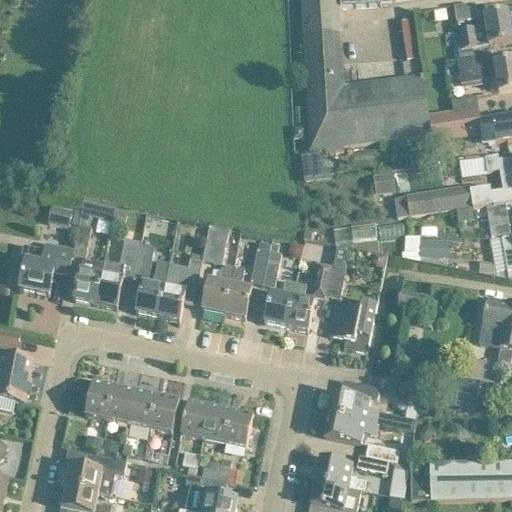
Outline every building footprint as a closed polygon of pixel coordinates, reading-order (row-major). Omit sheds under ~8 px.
[(343,90),(339,6),(381,3),(381,0),(300,0),(309,155),(432,139),(429,118),(424,79),(343,90)] [(454,9),(456,24),(476,21),(474,6),(454,9)] [(474,59),(473,52),(511,45),(511,38),(508,14),(484,18),(487,34),(476,36),(475,32),(459,34),(462,52),(459,53),(460,60),(474,59)] [(460,63),(458,63),(461,82),(462,88),(485,84),(496,82),(498,96),(501,95),(511,93),(511,62),(496,65),(476,69),(474,60),(460,63)] [(476,100),(452,104),(454,114),(454,117),(478,113),(476,100)] [(478,113),(454,117),(458,141),(465,140),(486,136),(488,148),(509,144),(511,143),(511,119),(505,120),(480,125),(478,113)] [(322,159),(302,161),(305,186),(333,183),(332,173),(323,174),(322,159)] [(487,209),(487,210),(506,207),(511,205),(511,165),(511,161),(499,163),(498,159),(485,161),(487,176),(499,174),(503,194),(491,196),(490,190),(470,194),(470,190),(406,201),(406,203),(396,204),(397,221),(433,215),(433,217),(472,210),(473,212),(487,209)] [(394,189),(392,177),(373,180),(375,193),(394,189)] [(112,224),(114,213),(115,212),(99,209),(84,205),(84,206),(83,208),(82,214),(81,218),(96,221),(112,224)] [(506,207),(487,210),(492,241),(502,241),(511,240),(506,207)] [(49,226),(56,227),(70,230),(73,214),(52,210),(49,226)] [(114,213),(112,224),(124,226),(127,226),(128,216),(127,216),(114,213)] [(430,241),(431,220),(416,219),(415,240),(430,241)] [(92,231),(79,228),(74,257),(86,259),(92,231)] [(222,267),(229,232),(210,229),(204,263),(222,267)] [(511,239),(511,240),(502,241),(492,241),(497,275),(507,273),(509,282),(511,282),(511,239)] [(405,256),(420,256),(419,260),(441,261),(442,244),(420,243),(420,241),(405,240),(405,256)] [(155,249),(150,248),(152,242),(143,241),(141,247),(140,246),(134,279),(148,282),(155,249)] [(104,265),(95,308),(117,313),(123,282),(122,282),(123,276),(134,279),(140,246),(126,244),(122,266),(118,268),(104,265)] [(251,286),(261,288),(269,248),(260,246),(259,252),(259,253),(258,253),(251,286)] [(54,276),(68,278),(73,254),(46,248),(45,253),(24,248),(18,278),(23,279),(20,293),(49,299),(54,276)] [(278,249),(269,248),(261,288),(275,290),(281,256),(277,256),(278,249)] [(319,269),(312,300),(325,303),(325,301),(331,275),(335,255),(328,254),(325,270),(319,269)] [(385,266),(387,259),(386,259),(374,256),(373,264),(376,270),(377,270),(380,270),(381,271),(383,271),(384,271),(385,266)] [(158,321),(180,326),(184,305),(194,307),(204,259),(192,257),(189,272),(170,268),(168,277),(167,276),(158,321)] [(74,304),(95,308),(104,265),(91,263),(91,266),(83,264),(81,270),(74,304)] [(158,321),(167,276),(168,277),(170,268),(158,265),(153,289),(143,286),(136,317),(158,321)] [(202,314),(224,319),(234,271),(227,269),(226,273),(222,272),(219,285),(209,282),(202,314)] [(244,273),(234,271),(224,319),(246,323),(252,291),(241,289),(244,273)] [(345,278),(331,275),(325,301),(340,304),(345,278)] [(271,297),(265,327),(287,332),(296,286),(285,284),(282,299),(271,297)] [(296,286),(287,332),(308,336),(314,306),(303,303),(306,289),(296,286)] [(427,300),(401,295),(398,311),(424,316),(427,300)] [(488,302),(479,348),(501,352),(509,307),(488,302)] [(377,308),(362,305),(360,314),(336,309),(330,341),(345,344),(343,353),(367,358),(377,308)] [(498,365),(511,367),(511,361),(511,307),(509,307),(501,352),(498,365)] [(0,352),(17,356),(20,340),(0,336),(0,352)] [(0,412),(13,414),(15,405),(25,406),(26,399),(29,400),(31,388),(28,387),(32,364),(12,361),(2,359),(0,372),(0,412)] [(463,360),(460,379),(496,385),(499,366),(463,360)] [(442,406),(475,412),(479,389),(446,383),(442,406)] [(86,420),(107,424),(114,390),(92,385),(86,420)] [(342,398),(334,397),(330,414),(332,414),(331,419),(377,429),(377,427),(414,435),(416,422),(368,412),(370,403),(377,405),(380,393),(345,385),(342,398)] [(136,394),(114,390),(107,424),(129,428),(136,394)] [(158,399),(136,394),(129,428),(151,433),(158,399)] [(180,403),(158,399),(151,433),(173,437),(180,403)] [(188,405),(184,425),(181,439),(203,444),(210,410),(188,405)] [(210,410),(203,444),(225,448),(232,414),(210,410)] [(232,414),(225,448),(247,453),(254,419),(232,414)] [(325,441),(344,445),(362,449),(364,437),(375,439),(377,429),(331,419),(330,424),(328,423),(325,441)] [(423,429),(419,437),(420,442),(425,444),(429,443),(434,435),(432,430),(428,428),(423,429)] [(400,455),(369,448),(366,461),(388,466),(395,467),(397,468),(400,455)] [(199,460),(185,457),(182,470),(196,473),(199,460)] [(66,490),(98,497),(111,500),(115,479),(124,481),(127,466),(87,458),(84,471),(70,468),(66,490)] [(388,466),(366,461),(361,460),(358,472),(385,478),(388,466)] [(217,485),(227,487),(232,465),(222,462),(220,473),(217,485)] [(315,485),(361,495),(365,495),(367,485),(351,481),(354,470),(320,463),(315,485)] [(511,466),(410,469),(411,506),(430,506),(511,503),(511,466)] [(395,467),(389,500),(390,501),(402,503),(403,504),(408,475),(408,470),(397,468),(395,467)] [(217,485),(220,473),(204,470),(202,482),(217,485)] [(190,491),(188,503),(185,511),(235,511),(238,503),(225,500),(227,487),(217,485),(202,482),(187,479),(185,490),(190,491)] [(329,511),(357,511),(361,495),(315,485),(311,508),(329,511)] [(111,511),(112,510),(103,508),(102,510),(95,508),(98,497),(66,490),(61,511),(62,511),(111,511)]
